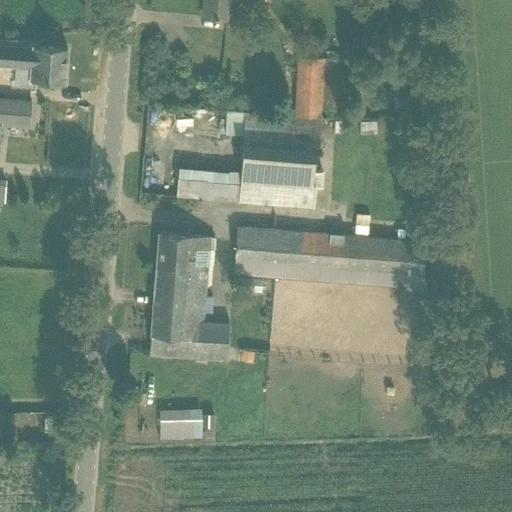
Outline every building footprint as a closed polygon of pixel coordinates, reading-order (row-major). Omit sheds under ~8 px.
[(203,0),(202,14),(228,17),(229,0),(262,3),(262,0),(203,0)] [(359,16),(359,24),(366,25),(367,16),(359,16)] [(0,66),(16,68),(14,83),(30,85),(31,80),(64,83),(67,48),(47,46),(0,42),(0,66)] [(297,57),(294,116),(295,116),(336,117),(339,59),(297,57)] [(0,123),(27,126),(29,100),(0,98),(0,123)] [(238,201),(310,206),(311,187),(312,170),(315,138),(294,137),(295,116),(294,116),(244,112),(238,201)] [(334,119),(333,131),(342,132),(343,120),(334,119)] [(312,170),(311,187),(321,187),(322,171),(312,170)] [(0,200),(7,201),(8,178),(0,177),(0,200)] [(232,274),(404,289),(408,241),(236,226),(232,274)] [(149,355),(217,360),(227,361),(229,322),(203,321),(209,236),(159,232),(149,355)] [(249,277),(248,289),(260,290),(261,278),(249,277)] [(252,360),(253,351),(241,350),(240,359),(252,360)] [(201,413),(201,424),(213,425),(213,413),(201,413)]
